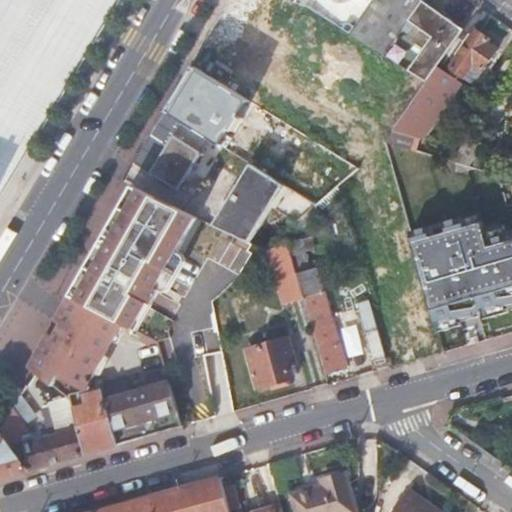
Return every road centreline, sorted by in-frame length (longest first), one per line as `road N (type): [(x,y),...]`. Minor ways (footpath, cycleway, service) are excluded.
road 1 (residential): [(0,507),(379,401)]
road 2 (secondary): [(0,293),(178,0)]
road 3 (residential): [(511,498),(379,401)]
road 4 (residential): [(379,401),(511,364)]
